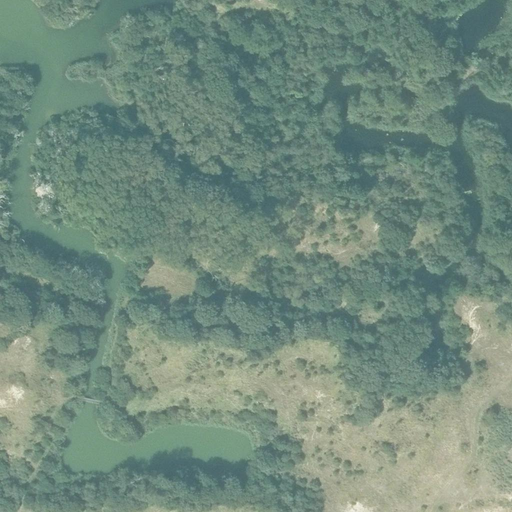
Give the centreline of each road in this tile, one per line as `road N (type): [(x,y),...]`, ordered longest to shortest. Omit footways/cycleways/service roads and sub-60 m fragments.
road 1 (track): [(19,511),(58,403),(101,403),(107,395),(136,268),(139,178),(163,123)]
road 2 (track): [(306,0),(301,51),(279,77),(212,120),(187,129),(178,117),(163,123)]
road 3 (track): [(432,511),(472,455),(474,413),(511,381)]
